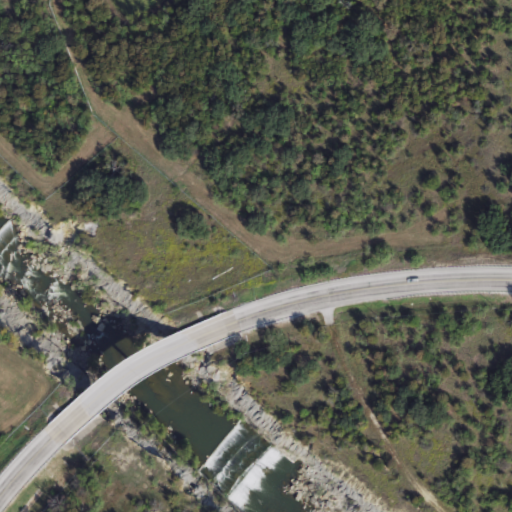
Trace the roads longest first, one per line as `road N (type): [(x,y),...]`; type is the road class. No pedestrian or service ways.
road 1 (secondary): [(511,279),(359,290),(229,323)]
road 2 (residential): [(320,298),(338,361),(391,465),(444,511)]
road 3 (secondary): [(229,323),(167,353),(58,432)]
